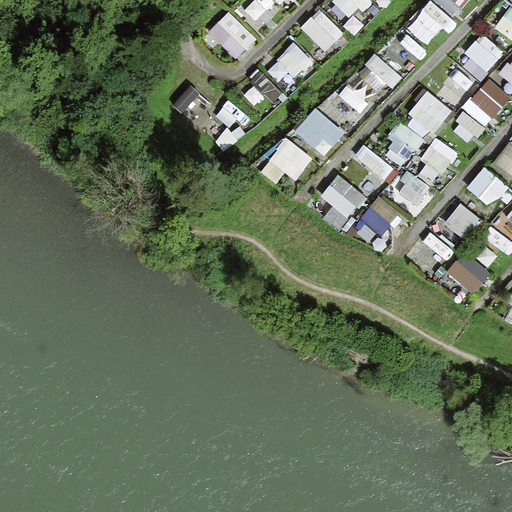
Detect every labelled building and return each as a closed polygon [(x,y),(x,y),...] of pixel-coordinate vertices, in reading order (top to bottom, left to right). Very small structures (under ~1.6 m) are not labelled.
[(274,15),(262,2),(263,0),(251,0),(242,9),(261,27),(274,15)] [(433,0),(417,16),(440,40),(460,21),(440,0),(433,0)] [(454,0),(466,9),(473,0),(454,0)] [(511,8),(498,25),(511,37),(511,8)] [(304,27),(326,51),(345,33),(324,10),(304,27)] [(233,11),(212,33),(238,59),(260,38),(233,11)] [(484,35),(469,52),(490,72),(506,55),(484,35)] [(288,84),(313,59),(297,42),(272,67),(288,84)] [(395,89),(406,79),(380,52),(369,62),(395,89)] [(511,80),(511,62),(503,74),(511,80)] [(386,100),(395,93),(379,72),(370,79),(386,100)] [(467,108),(493,127),(511,101),(511,94),(490,78),(467,108)] [(363,111),(371,101),(351,86),(343,96),(363,111)] [(409,115),(433,137),(456,111),(431,90),(409,115)] [(297,129),(326,156),(348,133),(319,106),(297,129)] [(409,159),(424,141),(409,127),(393,144),(409,159)] [(264,171),(289,189),(312,154),(287,137),(264,171)] [(438,137),(417,171),(439,184),(460,151),(438,137)] [(511,145),(510,145),(498,168),(511,174),(511,145)] [(364,147),(355,163),(389,181),(398,164),(364,147)] [(492,206),(510,188),(489,167),(471,185),(492,206)] [(422,208),(434,184),(412,173),(400,196),(422,208)] [(351,216),(368,194),(342,174),(325,197),(351,216)] [(385,235),(403,212),(381,195),(363,218),(385,235)] [(446,220),(468,238),(483,218),(462,201),(446,220)] [(511,205),(503,217),(511,223),(511,205)] [(428,242),(447,256),(453,247),(435,233),(428,242)] [(476,294),(495,273),(468,249),(449,270),(476,294)]
